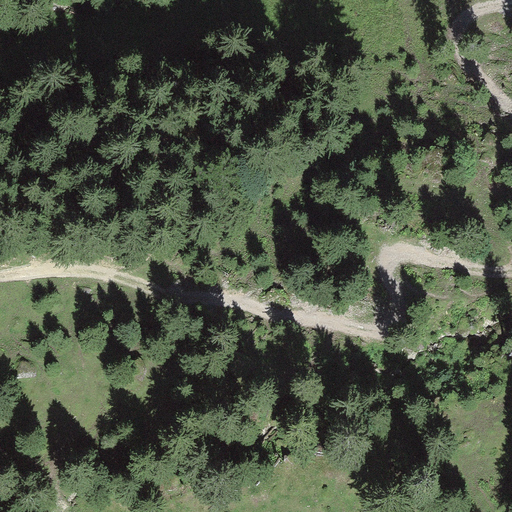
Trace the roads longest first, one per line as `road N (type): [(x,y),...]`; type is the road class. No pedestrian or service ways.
road 1 (track): [(511,271),(390,252),(384,265),(399,316),(384,332),(174,295),(102,271),(0,273)]
road 2 (track): [(511,4),(470,12),(456,39),(474,73),(511,111)]
